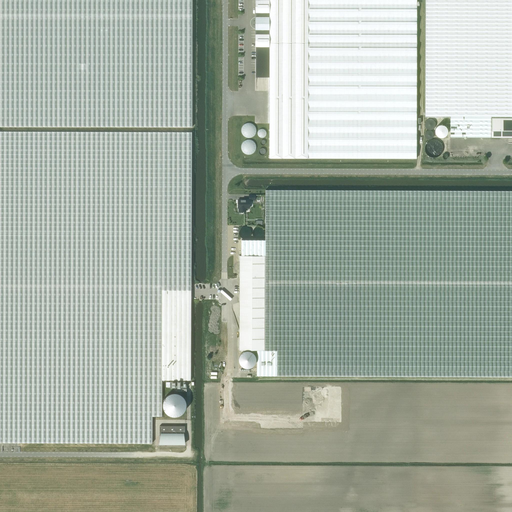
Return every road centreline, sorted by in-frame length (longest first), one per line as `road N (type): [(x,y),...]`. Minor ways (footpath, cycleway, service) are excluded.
road 1 (unclassified): [(224,172),(511,172)]
road 2 (unclassified): [(225,0),(224,172)]
road 3 (unclassified): [(0,454),(135,454)]
